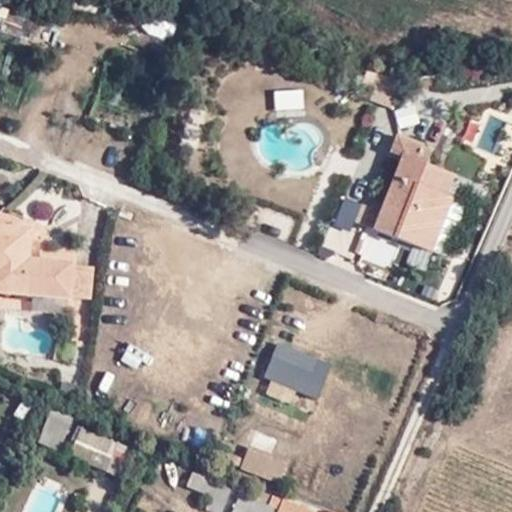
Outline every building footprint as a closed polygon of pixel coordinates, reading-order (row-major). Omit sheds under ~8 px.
[(393,80),(381,75),(371,101),(392,109),(403,79),(393,80)] [(440,196),(446,198),(454,177),(421,164),(427,148),(401,136),(394,153),(406,159),(389,201),(400,206),(396,215),(386,209),(385,211),(377,229),(419,247),(440,196)] [(454,202),(446,198),(440,196),(419,247),(433,253),(454,202)] [(400,206),(389,201),(386,209),(396,215),(400,206)] [(364,224),(377,229),(385,211),(371,206),(364,224)] [(0,227),(0,238),(29,241),(30,230),(0,227)] [(0,279),(3,280),(2,293),(69,300),(72,265),(28,260),(29,241),(0,238),(0,279)] [(72,265),(69,300),(91,301),(94,267),(72,265)] [(62,345),(55,344),(52,359),(59,361),(62,345)] [(284,464),(246,449),(239,468),(277,483),(284,464)] [(219,486),(229,492),(233,482),(222,477),(219,486)] [(215,495),(225,500),(229,492),(219,486),(215,495)] [(210,511),(220,511),(225,500),(215,495),(208,511),(210,511)] [(310,511),(267,495),(262,505),(238,495),(231,511),(310,511)]
